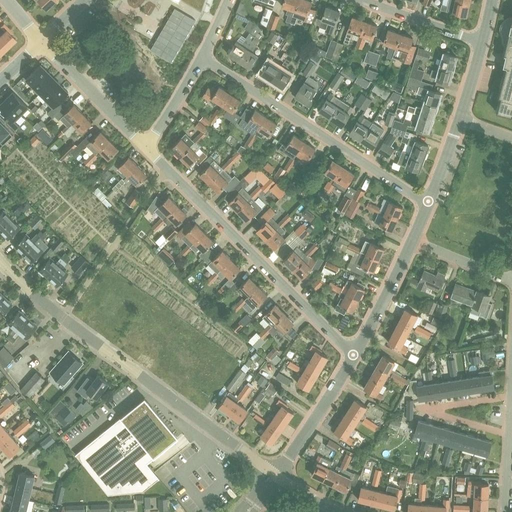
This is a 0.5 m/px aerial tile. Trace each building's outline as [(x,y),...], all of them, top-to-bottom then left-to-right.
[(35,0),(37,2),(39,1),(46,8),(55,0),(35,0)] [(177,0),(180,1),(180,0),(182,0),(201,11),(204,0),(177,0)] [(264,0),(262,6),(269,8),(271,0),(264,0)] [(283,0),(282,6),(288,8),(285,14),(287,15),(285,21),(286,21),(285,24),(289,25),(290,23),(292,16),(294,10),(297,0),(283,0)] [(308,0),(297,0),(294,10),(306,14),(304,20),(310,22),(314,10),(309,8),(311,1),(308,0)] [(469,4),(454,0),(448,0),(447,5),(441,4),(440,10),(459,14),(461,14),(462,15),(466,16),(469,4)] [(326,6),(321,20),(319,26),(326,29),(325,31),(331,33),(339,11),(326,6)] [(171,62),(195,20),(174,8),(150,49),(171,62)] [(274,29),(279,16),(272,14),(267,27),(274,29)] [(352,16),(347,30),(343,42),(349,44),(351,38),(352,38),(354,32),(359,34),(364,21),(352,16)] [(511,16),(511,18),(509,18),(508,19),(506,20),(504,21),(503,23),(502,25),(501,27),(501,29),(501,31),(501,33),(502,35),(503,36),(503,38),(503,40),(503,42),(504,43),(505,45),(503,54),(505,54),(507,55),(505,64),(504,65),(504,66),(506,66),(504,72),(504,75),(502,74),(499,87),(500,87),(498,96),(500,97),(498,103),(501,104),(499,112),(511,115),(511,16)] [(255,34),(260,25),(250,19),(245,27),(250,31),(255,34)] [(364,21),(359,34),(355,46),(361,48),(363,42),(364,43),(366,37),(372,39),(377,25),(364,21)] [(4,31),(0,35),(0,40),(6,48),(16,39),(7,30),(9,29),(3,23),(0,26),(4,31)] [(255,34),(237,60),(249,68),(258,55),(252,52),(257,45),(255,44),(261,35),(258,32),(261,26),(260,25),(255,34)] [(388,29),(383,43),(389,45),(387,51),(388,51),(386,57),(392,59),(401,33),(388,29)] [(237,60),(255,34),(250,31),(241,45),(236,41),(228,54),(237,60)] [(266,39),(273,44),(278,35),(271,31),(266,39)] [(401,33),(392,59),(392,57),(410,63),(413,53),(408,51),(413,38),(401,33)] [(278,35),(273,44),(278,47),(282,50),(288,40),(284,38),(279,34),(278,35)] [(325,56),(330,58),(336,41),(331,39),(325,56)] [(336,41),(330,58),(337,61),(343,44),(336,41)] [(415,58),(420,59),(427,62),(429,56),(431,51),(418,47),(415,58)] [(306,62),(313,52),(307,48),(300,58),(306,62)] [(365,62),(368,63),(372,51),(368,50),(364,61),(365,62)] [(372,51),(368,63),(370,63),(376,65),(380,54),(372,51)] [(280,59),(283,61),(288,54),(284,52),(280,59)] [(314,52),(310,58),(315,61),(318,55),(314,52)] [(443,52),(439,65),(453,69),(457,56),(443,52)] [(279,67),(271,80),(283,87),(291,75),(287,72),(288,70),(288,68),(288,67),(287,66),(288,64),(292,57),(288,54),(283,61),(284,61),(279,68),(279,67)] [(415,58),(409,76),(422,80),(424,70),(418,68),(420,59),(415,58)] [(269,61),(261,72),(261,73),(271,80),(279,67),(269,61)] [(308,76),(295,96),(307,103),(312,95),(314,96),(317,91),(315,90),(309,86),(313,79),(311,77),(309,76),(316,65),(310,61),(303,73),(308,76)] [(47,72),(41,65),(26,79),(33,86),(47,72)] [(429,77),(435,79),(449,83),(453,69),(439,65),(438,70),(432,69),(429,77)] [(54,79),(47,72),(33,86),(40,93),(54,79)] [(335,90),(344,76),(338,72),(329,86),(335,90)] [(422,80),(409,76),(406,86),(418,90),(417,93),(426,96),(424,103),(437,107),(441,93),(431,90),(433,84),(422,80)] [(61,86),(54,79),(40,93),(47,100),(61,86)] [(396,82),(394,91),(402,93),(404,84),(396,82)] [(54,107),(68,92),(61,86),(47,100),(54,107)] [(219,86),(215,92),(208,87),(202,96),(215,104),(217,102),(221,105),(229,93),(219,86)] [(13,93),(6,100),(21,114),(27,107),(13,93)] [(229,93),(221,105),(227,108),(223,115),(231,120),(229,122),(234,126),(241,116),(235,112),(238,108),(236,107),(241,100),(229,93)] [(330,94),(318,111),(330,118),(338,106),(342,101),(341,100),(330,93),(330,94)] [(354,103),(360,107),(366,96),(361,93),(354,103)] [(365,110),(372,100),(366,96),(360,107),(365,110)] [(6,100),(0,106),(14,121),(21,114),(6,100)] [(338,106),(330,118),(342,126),(350,114),(354,108),(347,103),(343,109),(338,106)] [(416,106),(415,108),(409,105),(407,111),(420,115),(419,115),(432,120),(437,107),(424,103),(422,108),(416,106)] [(69,127),(83,113),(74,104),(66,112),(61,107),(54,114),(54,115),(59,120),(60,119),(66,125),(61,130),(64,133),(65,134),(71,129),(69,127)] [(217,108),(213,114),(218,117),(221,111),(217,108)] [(252,134),(253,132),(255,133),(266,117),(255,110),(247,121),(242,118),(238,125),(252,134)] [(92,122),(83,113),(69,127),(71,129),(65,134),(68,137),(78,128),(82,132),(84,134),(88,129),(87,128),(92,122)] [(391,126),(395,115),(388,113),(385,124),(391,126)] [(214,123),(218,117),(213,114),(209,120),(214,123)] [(360,114),(349,133),(360,140),(368,128),(372,122),(360,114)] [(203,115),(199,120),(207,126),(210,121),(203,115)] [(419,115),(415,127),(429,132),(432,120),(419,115)] [(265,133),(269,136),(274,127),(277,124),(266,117),(255,133),(253,132),(252,134),(249,138),(254,141),(257,135),(261,138),(265,133)] [(395,120),(392,126),(405,131),(407,125),(409,126),(411,121),(405,119),(403,123),(395,120)] [(12,133),(0,121),(0,140),(2,143),(12,133)] [(202,132),(196,137),(200,140),(205,135),(204,133),(208,128),(199,121),(195,126),(202,132)] [(368,128),(360,140),(372,148),(384,130),(378,126),(374,132),(368,128)] [(405,131),(392,126),(390,132),(403,136),(401,141),(413,145),(410,153),(423,158),(428,145),(403,136),(405,131)] [(37,134),(41,138),(47,133),(42,128),(37,134)] [(95,154),(99,150),(109,139),(101,131),(92,139),(86,145),(94,152),(95,154)] [(414,140),(416,134),(410,131),(407,137),(414,140)] [(171,148),(180,157),(194,143),(192,141),(193,140),(186,133),(181,138),(171,148)] [(293,134),(286,146),(282,143),(279,148),(291,157),(288,162),(292,165),(296,160),(293,158),(296,154),(304,142),(293,134)] [(39,140),(35,135),(29,141),(33,146),(39,140)] [(194,143),(180,157),(189,166),(194,161),(198,165),(207,156),(203,151),(199,156),(195,152),(200,148),(196,144),(200,140),(196,137),(193,140),(192,141),(194,143)] [(245,143),(246,144),(247,145),(242,153),(247,155),(252,148),(250,146),(254,141),(249,138),(245,143)] [(275,140),(274,139),(270,144),(274,147),(278,140),(276,138),(275,140)] [(109,139),(99,150),(109,159),(111,160),(115,156),(113,154),(119,149),(109,139)] [(77,145),(72,140),(57,155),(62,160),(77,145)] [(296,154),(307,161),(315,148),(304,142),(296,154)] [(84,148),(79,143),(71,151),(75,156),(84,148)] [(387,158),(393,149),(383,143),(377,151),(387,158)] [(245,148),(241,145),(237,151),(242,154),(245,148)] [(231,158),(226,163),(229,166),(234,161),(232,159),(239,152),(238,151),(231,158)] [(92,161),(97,156),(95,154),(94,152),(89,157),(92,161)] [(232,159),(234,161),(235,162),(241,155),(239,152),(232,159)] [(401,164),(406,166),(419,171),(423,158),(410,153),(408,161),(403,159),(401,164)] [(123,170),(127,175),(137,165),(129,156),(119,166),(119,167),(117,169),(121,172),(123,170)] [(200,174),(209,183),(223,169),(221,167),(210,156),(201,164),(205,168),(200,174)] [(92,161),(88,157),(84,162),(87,166),(92,161)] [(332,160),(325,172),(324,174),(328,177),(329,175),(335,179),(343,167),(332,160)] [(262,169),(269,174),(274,168),(267,162),(262,169)] [(292,165),(288,162),(284,169),(289,171),(292,165)] [(223,169),(209,183),(218,192),(223,188),(228,193),(234,187),(240,180),(235,175),(232,178),(225,171),(229,166),(226,163),(221,167),(223,169)] [(127,175),(124,179),(126,181),(129,184),(133,180),(137,185),(137,184),(139,186),(143,182),(141,180),(147,175),(137,165),(127,175)] [(273,177),(279,181),(286,170),(280,167),(273,177)] [(335,179),(332,183),(334,185),(346,192),(353,182),(350,180),(354,174),(343,167),(335,179)] [(240,180),(234,187),(239,191),(228,202),(236,211),(251,197),(250,195),(244,189),(249,183),(243,177),(240,180)] [(263,189),(259,193),(262,196),(275,182),(270,177),(261,187),(263,189)] [(121,186),(126,181),(124,179),(122,178),(117,182),(121,186)] [(112,187),(116,191),(121,186),(117,182),(112,187)] [(277,182),(270,189),(279,198),(286,191),(277,182)] [(259,185),(254,191),(258,195),(259,193),(263,189),(261,187),(259,185)] [(301,197),(307,188),(302,185),(295,194),(301,197)] [(323,194),(324,195),(322,199),(327,201),(332,193),(329,192),(330,190),(327,188),(323,194)] [(358,188),(356,190),(352,198),(360,201),(365,191),(358,188)] [(126,202),(133,206),(142,193),(135,189),(126,202)] [(251,197),(236,211),(246,221),(252,215),(254,216),(262,208),(253,199),(258,195),(254,191),(250,195),(251,197)] [(337,208),(338,208),(336,212),(343,215),(345,212),(352,199),(344,195),(337,208)] [(152,213),(155,210),(163,219),(177,205),(168,196),(163,202),(163,201),(162,201),(156,196),(147,208),(152,213)] [(112,204),(105,197),(102,201),(109,207),(112,204)] [(379,208),(377,210),(397,220),(403,207),(384,198),(381,203),(382,204),(380,208),(379,208)] [(28,203),(22,209),(21,210),(24,213),(30,207),(31,208),(32,206),(28,203)] [(181,209),(177,205),(163,219),(169,225),(173,221),(177,224),(187,215),(186,214),(188,211),(184,207),(181,209)] [(373,205),(371,209),(376,211),(378,212),(376,216),(381,219),(379,225),(392,231),(397,220),(377,210),(379,208),(373,205)] [(0,212),(0,229),(12,218),(3,209),(0,212)] [(345,214),(350,217),(353,212),(348,209),(345,214)] [(262,225),(256,230),(265,239),(279,226),(279,224),(266,211),(257,220),(262,225)] [(288,214),(283,220),(286,223),(292,218),(288,214)] [(29,224),(33,227),(35,229),(43,220),(42,219),(38,215),(29,224)] [(161,217),(156,222),(160,226),(165,221),(161,217)] [(12,218),(0,229),(0,230),(9,239),(21,228),(12,218)] [(177,233),(181,237),(188,245),(183,250),(186,253),(192,248),(189,247),(204,232),(195,223),(194,224),(189,220),(178,231),(177,233)] [(279,226),(265,239),(275,249),(280,243),(282,245),(286,241),(284,239),(285,238),(281,234),(285,230),(282,227),(286,223),(283,220),(279,224),(279,226)] [(160,226),(156,222),(152,227),(155,231),(160,226)] [(294,231),(298,235),(305,228),(301,224),(294,231)] [(169,240),(177,233),(178,231),(172,225),(163,234),(169,240)] [(305,228),(298,235),(302,239),(309,232),(305,228)] [(14,245),(23,254),(35,242),(34,242),(37,239),(43,233),(40,230),(32,239),(26,233),(14,245)] [(204,260),(212,251),(208,247),(213,241),(204,232),(189,247),(192,248),(195,252),(200,248),(203,251),(199,255),(204,260)] [(46,236),(43,233),(37,239),(41,242),(46,236)] [(57,250),(64,242),(60,238),(53,246),(57,250)] [(343,239),(341,242),(341,243),(347,246),(347,248),(353,250),(355,246),(349,244),(350,242),(343,239)] [(338,250),(339,248),(352,255),(346,268),(350,270),(363,276),(366,268),(373,272),(378,260),(361,252),(362,249),(355,246),(353,250),(347,248),(347,246),(341,243),(341,242),(337,240),(333,248),(338,250)] [(366,240),(362,249),(361,252),(378,260),(384,248),(366,240)] [(35,242),(23,254),(32,263),(44,251),(35,242)] [(314,243),(309,249),(312,253),(318,247),(314,243)] [(297,246),(283,260),(292,269),(302,259),(306,255),(308,257),(312,253),(309,249),(305,253),(297,246)] [(212,251),(204,260),(216,272),(211,276),(214,280),(219,275),(217,273),(231,259),(222,250),(217,255),(212,251)] [(39,270),(49,278),(59,265),(64,260),(67,256),(68,254),(65,252),(56,262),(50,257),(39,270)] [(82,257),(73,266),(79,271),(87,262),(82,257)] [(302,259),(292,269),(301,278),(307,273),(309,275),(313,270),(312,269),(316,272),(323,260),(318,257),(311,268),(302,259)] [(231,259),(217,273),(219,275),(221,277),(225,273),(230,278),(231,278),(232,280),(237,275),(235,274),(240,268),(231,259)] [(336,273),(339,267),(328,261),(325,268),(336,273)] [(58,286),(69,274),(59,265),(49,278),(53,281),(52,283),(53,284),(55,285),(57,285),(58,286)] [(438,290),(444,275),(438,272),(436,276),(424,271),(417,287),(425,291),(427,286),(438,290)] [(212,278),(211,276),(206,281),(209,284),(214,280),(212,278)] [(234,292),(237,289),(242,293),(244,292),(248,296),(258,286),(249,277),(244,282),(239,277),(230,287),(234,292)] [(230,278),(221,286),(214,293),(219,298),(226,291),(234,282),(230,278)] [(318,279),(310,287),(315,292),(323,284),(318,279)] [(344,284),(342,288),(341,291),(358,301),(364,289),(352,282),(349,281),(347,280),(345,285),(344,284)] [(451,296),(471,303),(476,291),(455,283),(451,296)] [(352,311),(358,301),(341,291),(342,288),(335,284),(332,289),(339,293),(338,294),(339,296),(341,297),(334,309),(344,314),(347,308),(352,311)] [(248,296),(244,300),(245,302),(253,309),(267,295),(258,286),(248,296)] [(476,291),(471,303),(473,304),(472,306),(485,311),(491,295),(477,291),(477,292),(476,291)] [(3,296),(0,298),(0,315),(1,316),(12,304),(3,296)] [(242,298),(237,303),(240,307),(245,302),(244,300),(242,298)] [(432,314),(437,303),(430,300),(425,311),(432,314)] [(444,318),(448,305),(441,302),(440,304),(438,303),(434,315),(444,318)] [(205,303),(201,308),(209,316),(214,312),(205,303)] [(275,304),(266,313),(262,317),(269,323),(270,323),(271,324),(272,325),(284,313),(275,304)] [(261,305),(255,315),(259,318),(265,308),(261,305)] [(406,308),(400,319),(411,326),(417,314),(406,308)] [(6,337),(8,338),(28,318),(19,310),(8,322),(14,328),(12,330),(6,337)] [(293,322),(284,313),(272,325),(271,324),(270,323),(269,323),(265,328),(267,329),(265,331),(268,334),(274,328),(276,329),(275,330),(282,337),(286,333),(284,331),(293,322)] [(430,323),(439,327),(442,321),(434,316),(430,323)] [(249,332),(261,329),(259,317),(247,320),(249,332)] [(28,318),(8,338),(12,342),(18,335),(19,336),(21,333),(26,338),(37,326),(28,318)] [(400,319),(394,331),(405,337),(411,326),(400,319)] [(149,356),(165,343),(160,336),(154,340),(139,321),(128,330),(149,356)] [(236,333),(244,325),(239,321),(232,328),(236,333)] [(417,325),(416,328),(430,335),(432,332),(417,325)] [(263,338),(268,334),(265,331),(267,329),(265,328),(258,334),(261,337),(263,338)] [(430,335),(416,328),(414,331),(428,338),(430,335)] [(394,331),(388,342),(397,347),(396,349),(405,354),(408,349),(401,345),(405,337),(394,331)] [(257,344),(262,349),(269,343),(265,338),(257,344)] [(14,356),(4,345),(0,348),(0,361),(4,366),(14,356)] [(315,352),(310,360),(310,361),(321,367),(328,356),(319,351),(320,349),(312,345),(310,349),(315,352)] [(271,360),(280,351),(275,346),(267,355),(271,360)] [(489,354),(495,353),(494,347),(481,349),(484,363),(490,362),(489,354)] [(183,372),(189,362),(162,348),(156,358),(183,372)] [(82,362),(69,351),(53,368),(66,380),(82,362)] [(256,353),(252,357),(256,361),(260,357),(256,353)] [(407,359),(415,363),(419,358),(411,353),(407,359)] [(400,376),(402,374),(395,370),(398,364),(395,362),(383,355),(376,366),(388,373),(391,375),(390,377),(395,381),(397,378),(399,379),(400,376)] [(471,365),(478,364),(476,356),(470,357),(471,365)] [(306,359),(301,367),(300,370),(303,372),(315,378),(321,367),(310,361),(310,360),(306,359)] [(288,360),(285,361),(284,363),(288,365),(287,366),(293,369),(296,364),(288,360)] [(414,373),(417,367),(408,362),(404,367),(414,373)] [(300,370),(301,367),(296,364),(293,369),(299,372),(300,370)] [(376,366),(370,377),(382,384),(388,373),(376,366)] [(187,377),(212,398),(223,384),(219,381),(218,383),(200,369),(198,372),(194,369),(187,377)] [(241,369),(228,386),(234,390),(246,373),(241,369)] [(491,369),(479,371),(482,389),(494,387),(491,371),(492,371),(491,369)] [(22,387),(30,395),(45,378),(37,371),(22,387)] [(479,376),(467,378),(469,391),(482,389),(479,371),(478,372),(479,376)] [(281,381),(285,376),(279,372),(276,378),(281,381)] [(303,372),(297,383),(309,389),(315,378),(303,372)] [(86,398),(90,393),(97,398),(108,383),(98,375),(93,382),(91,380),(89,383),(85,380),(77,391),(86,398)] [(263,387),(268,380),(261,375),(256,382),(263,387)] [(397,378),(395,381),(404,385),(405,382),(407,380),(400,376),(399,379),(397,378)] [(370,377),(364,388),(373,393),(372,395),(381,400),(384,395),(377,392),(382,384),(370,377)] [(467,378),(454,380),(456,393),(469,391),(467,378)] [(454,380),(442,382),(444,395),(456,393),(454,380)] [(442,382),(429,384),(431,397),(444,395),(442,382)] [(274,395),(278,389),(269,383),(265,389),(274,395)] [(229,391),(226,395),(219,406),(229,413),(237,403),(239,399),(249,385),(246,384),(237,396),(229,391)] [(431,397),(429,384),(417,386),(419,399),(431,397)] [(249,385),(239,399),(242,400),(252,387),(249,385)] [(66,404),(61,399),(49,412),(64,426),(68,421),(70,422),(76,414),(66,404)] [(281,406),(275,415),(286,423),(294,412),(285,406),(286,404),(279,399),(276,403),(281,406)] [(348,410),(359,417),(362,412),(366,406),(355,399),(348,410)] [(0,408),(0,412),(12,402),(10,400),(0,408)] [(75,408),(78,411),(84,415),(94,407),(86,401),(84,404),(81,402),(75,408)] [(12,402),(0,412),(0,414),(2,417),(15,405),(12,402)] [(237,403),(229,413),(240,421),(247,410),(237,403)] [(76,454),(108,494),(143,491),(158,478),(154,472),(146,463),(177,439),(149,404),(145,407),(141,410),(130,419),(125,414),(120,418),(121,419),(76,454)] [(352,428),(359,417),(348,410),(341,420),(352,428)] [(13,431),(15,433),(36,415),(34,412),(27,418),(27,419),(13,431)] [(256,414),(254,416),(265,423),(266,421),(256,414)] [(36,415),(15,433),(18,436),(32,424),(30,422),(33,419),(34,420),(35,419),(40,424),(43,423),(36,415)] [(275,415),(268,425),(279,433),(286,423),(275,415)] [(391,418),(389,425),(399,429),(403,417),(396,415),(395,419),(391,418)] [(265,423),(254,416),(253,418),(264,425),(265,423)] [(368,427),(372,421),(365,417),(362,422),(368,427)] [(349,434),(352,428),(341,420),(334,431),(343,437),(342,439),(350,444),(353,439),(351,438),(347,435),(349,434)] [(378,426),(372,421),(368,427),(375,431),(377,428),(378,426)] [(427,437),(430,424),(418,421),(414,433),(422,436),(427,437)] [(439,440),(442,428),(430,424),(427,437),(425,441),(429,442),(432,443),(433,439),(439,440)] [(268,425),(260,436),(271,443),(279,433),(268,425)] [(3,427),(0,429),(0,443),(1,445),(12,436),(3,427)] [(439,440),(451,444),(455,431),(442,428),(439,440)] [(455,431),(451,444),(463,447),(467,435),(455,431)] [(45,448),(56,440),(50,434),(40,442),(45,448)] [(467,435),(463,447),(475,451),(479,438),(467,435)] [(12,436),(1,445),(9,455),(20,446),(12,436)] [(479,438),(475,451),(487,455),(491,442),(479,438)] [(335,452),(339,447),(328,441),(325,446),(335,452)] [(427,449),(429,442),(428,442),(425,441),(423,441),(420,448),(426,450),(427,449)] [(444,455),(446,456),(451,457),(452,453),(453,449),(452,449),(450,449),(446,448),(444,455)] [(343,459),(346,461),(345,463),(348,464),(352,456),(346,453),(343,459)] [(316,465),(312,474),(323,480),(329,468),(320,464),(324,458),(318,455),(314,464),(316,465)] [(446,456),(444,455),(442,463),(448,465),(451,457),(446,456)] [(329,468),(323,480),(334,485),(346,461),(343,459),(340,466),(337,465),(334,470),(329,468)] [(72,470),(78,464),(74,460),(68,465),(72,470)] [(346,461),(334,485),(346,491),(350,484),(354,486),(360,475),(354,472),(354,473),(346,469),(348,464),(345,463),(346,461)] [(470,471),(472,463),(465,462),(463,469),(470,471)] [(482,475),(484,467),(478,465),(475,473),(482,475)] [(20,471),(17,483),(31,487),(34,474),(20,471)] [(475,486),(474,497),(488,497),(488,484),(478,484),(478,481),(469,481),(469,486),(475,486)] [(17,483),(14,496),(28,499),(31,487),(17,483)] [(58,485),(56,493),(64,494),(66,486),(58,485)] [(373,489),(361,486),(358,499),(370,502),(373,489)] [(400,499),(402,489),(387,486),(386,493),(386,492),(382,505),(395,508),(397,498),(400,499)] [(373,489),(370,502),(382,505),(386,492),(373,489)] [(64,494),(56,493),(54,502),(62,504),(64,494)] [(14,496),(11,508),(26,511),(28,499),(14,496)] [(414,504),(408,503),(407,511),(420,511),(421,498),(419,498),(415,497),(414,504)] [(474,497),(474,509),(487,510),(488,497),(474,497)] [(171,502),(175,508),(180,506),(175,499),(171,502)] [(434,505),(432,511),(445,511),(446,509),(448,509),(449,499),(443,499),(443,506),(434,505)]
